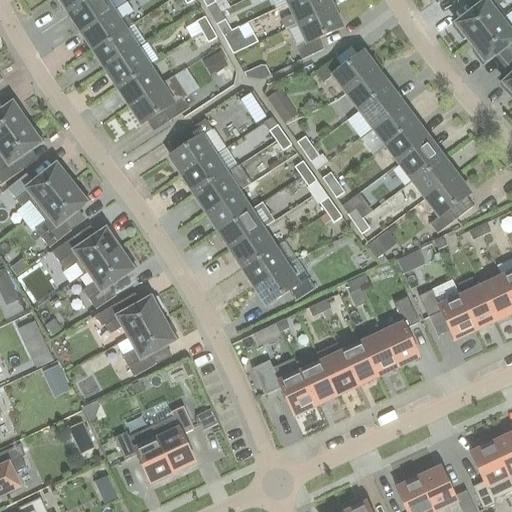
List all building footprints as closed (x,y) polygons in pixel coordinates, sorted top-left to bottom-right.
[(59,0),(69,15),(92,0),(59,0)] [(104,0),(92,0),(69,15),(81,34),(113,13),(104,0)] [(201,0),(206,9),(215,4),(212,0),(201,0)] [(281,21),(285,31),(298,25),(332,9),(327,0),(299,0),(288,5),(293,15),(281,21)] [(503,0),(471,0),(479,8),(453,28),(462,41),(465,38),(471,45),(505,18),(497,8),(505,2),(503,0)] [(302,62),(323,51),(318,41),(341,30),(332,9),(298,25),(307,45),(296,51),(302,62)] [(113,13),(81,34),(94,53),(125,32),(133,27),(127,18),(119,23),(113,13)] [(511,26),(505,18),(471,45),(476,52),(473,54),(482,66),(508,46),(511,51),(511,26)] [(202,34),(211,29),(205,19),(196,24),(202,34)] [(216,26),(222,37),(231,32),(225,21),(216,26)] [(237,42),(228,47),(234,57),(259,43),(254,35),(246,40),(239,28),(231,32),(237,42)] [(208,45),(217,40),(211,29),(202,34),(208,45)] [(125,32),(94,53),(105,71),(137,50),(125,32)] [(137,50),(105,71),(118,89),(149,69),(137,50)] [(228,66),(221,53),(202,63),(210,76),(228,66)] [(346,95),(376,73),(363,54),(342,70),(335,60),(316,75),(323,84),(333,77),(346,95)] [(248,72),(243,74),(246,79),(261,80),(270,76),(265,67),(261,67),(248,72)] [(149,69),(118,89),(130,108),(161,87),(149,69)] [(376,73),(346,95),(360,113),(390,90),(376,73)] [(511,76),(501,88),(511,99),(511,98),(511,76)] [(170,123),(190,110),(184,100),(187,98),(174,79),(161,87),(130,108),(142,127),(163,113),(170,123)] [(390,90),(360,113),(373,130),(403,108),(390,90)] [(284,125),(297,117),(280,91),(267,100),(284,125)] [(0,144),(27,126),(22,118),(25,116),(16,103),(0,114),(0,144)] [(257,106),(246,114),(255,127),(266,120),(257,106)] [(403,108),(373,130),(386,148),(416,125),(403,108)] [(277,127),(271,119),(263,124),(269,133),(277,127)] [(182,177),(213,157),(201,138),(211,132),(204,121),(184,135),(191,145),(169,159),(182,177)] [(416,125),(386,148),(399,166),(429,143),(416,125)] [(32,132),(27,126),(0,144),(0,153),(3,157),(0,158),(0,183),(2,186),(23,171),(16,161),(44,143),(35,130),(32,132)] [(269,133),(276,143),(284,137),(277,127),(269,133)] [(291,147),(284,137),(276,143),(283,153),(291,147)] [(297,144),(304,155),(312,149),(305,139),(297,144)] [(429,143),(399,166),(412,183),(443,161),(429,143)] [(304,155),(310,164),(319,158),(312,149),(304,155)] [(319,158),(310,164),(315,172),(327,163),(322,156),(319,158)] [(213,157),(182,177),(194,196),(225,175),(213,157)] [(443,161),(412,183),(426,201),(456,178),(443,161)] [(294,169),(301,179),(309,173),(303,163),(294,169)] [(37,213),(71,186),(66,179),(69,177),(60,164),(34,185),(26,176),(7,191),(22,209),(29,203),(37,213)] [(316,183),(309,173),(301,179),(308,189),(316,183)] [(322,180),(329,191),(337,185),(330,174),(322,180)] [(225,175),(194,196),(206,214),(237,194),(225,175)] [(456,178),(426,201),(439,219),(430,226),(437,236),(456,221),(449,212),(469,196),(456,178)] [(337,185),(329,191),(336,200),(344,194),(337,185)] [(71,186),(37,213),(45,223),(35,231),(49,249),(71,232),(64,223),(90,202),(80,190),(77,192),(71,186)] [(237,194),(206,214),(218,233),(250,212),(237,194)] [(319,205),(326,215),(335,209),(328,199),(319,205)] [(230,252),(262,231),(275,223),(262,204),(250,212),(218,233),(230,252)] [(342,219),(335,209),(326,215),(333,225),(342,219)] [(347,216),(354,227),(363,221),(355,211),(347,216)] [(354,227),(361,236),(369,230),(363,221),(354,227)] [(486,224),(477,229),(482,238),(491,233),(486,224)] [(83,277),(88,273),(120,252),(114,244),(118,242),(109,229),(82,248),(75,238),(52,254),(65,273),(76,266),(83,277)] [(473,242),(482,238),(477,229),(468,233),(473,242)] [(262,231),(230,252),(242,270),(274,250),(262,231)] [(442,238),(433,242),(438,251),(447,247),(442,238)] [(386,253),(377,241),(368,248),(376,260),(386,253)] [(274,250),(242,270),(254,289),(286,268),(274,250)] [(124,258),(120,252),(88,273),(95,283),(83,292),(96,311),(116,298),(109,288),(136,269),(127,256),(124,258)] [(405,257),(394,262),(401,277),(412,272),(405,257)] [(286,268),(254,289),(267,307),(288,293),(295,303),(315,290),(308,280),(298,286),(286,268)] [(5,271),(0,272),(0,284),(9,280),(5,271)] [(511,273),(501,279),(511,302),(511,273)] [(369,286),(365,276),(356,281),(360,290),(369,286)] [(511,302),(501,279),(480,288),(496,323),(511,315),(511,302)] [(351,294),(360,290),(356,281),(347,285),(351,294)] [(476,332),(496,323),(480,288),(460,298),(476,332)] [(429,319),(441,313),(455,342),(476,332),(460,298),(439,307),(432,291),(419,297),(429,319)] [(129,340),(162,321),(158,314),(162,312),(154,298),(125,314),(119,304),(95,317),(101,328),(105,326),(110,336),(123,328),(129,340)] [(399,321),(379,330),(397,369),(419,359),(405,328),(415,323),(404,299),(391,305),(399,321)] [(331,310),(326,301),(317,305),(321,314),(331,310)] [(312,319),(321,314),(317,305),(308,310),(312,319)] [(62,331),(54,320),(45,327),(53,337),(62,331)] [(289,330),(285,320),(276,325),(280,334),(289,330)] [(162,321),(129,340),(136,351),(122,358),(134,379),(155,367),(149,356),(178,340),(170,327),(166,329),(162,321)] [(276,325),(265,330),(271,342),(282,336),(280,334),(276,325)] [(379,330),(359,340),(377,379),(397,369),(379,330)] [(53,361),(42,338),(25,346),(36,369),(53,361)] [(339,349),(357,388),(377,379),(359,340),(339,349)] [(337,345),(315,355),(336,398),(357,388),(339,349),(337,345)] [(296,364),(295,365),(316,408),(336,398),(315,355),(296,364)] [(269,362),(252,370),(265,397),(281,390),(294,418),(316,408),(295,365),(296,364),(294,360),(273,370),(269,362)] [(141,383),(132,387),(136,396),(145,392),(141,383)] [(173,417),(151,428),(173,475),(195,464),(181,435),(193,430),(182,408),(171,413),(173,417)] [(210,411),(195,418),(202,433),(217,426),(210,411)] [(126,433),(114,438),(124,461),(136,455),(150,485),(173,475),(151,428),(128,438),(126,433)] [(82,453),(100,443),(93,430),(75,440),(82,453)] [(511,435),(493,444),(511,485),(511,435)] [(494,502),(511,493),(511,485),(493,444),(470,455),(483,483),(472,488),(483,511),(495,506),(494,502)] [(0,498),(20,489),(14,475),(26,469),(22,459),(25,457),(20,446),(0,455),(0,498)] [(475,511),(466,492),(454,498),(441,469),(418,479),(433,511),(475,511)] [(107,477),(94,483),(99,496),(113,489),(107,477)] [(433,511),(418,479),(396,490),(406,511),(433,511)] [(45,511),(40,500),(18,510),(19,511),(45,511)]
